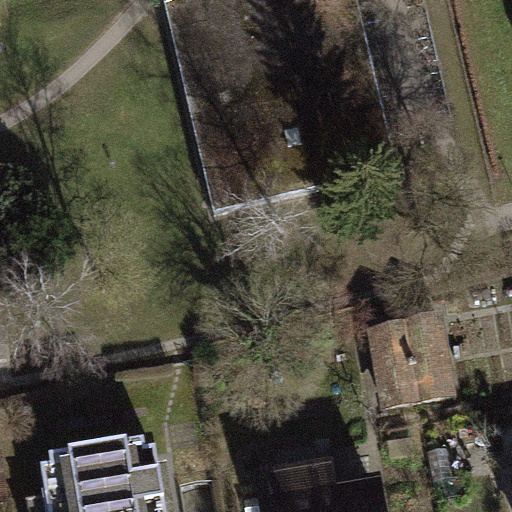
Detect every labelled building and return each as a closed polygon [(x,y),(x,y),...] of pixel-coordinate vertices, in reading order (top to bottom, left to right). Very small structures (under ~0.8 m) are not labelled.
[(164,0),(167,11),(216,0),(240,0),(247,25),(283,16),(279,0),(164,0)] [(397,175),(356,0),(279,0),(283,16),(247,25),(240,0),(216,0),(167,11),(215,217),(397,175)] [(457,411),(441,329),(363,344),(379,426),(457,411)] [(160,511),(150,453),(141,455),(139,444),(43,461),(44,469),(35,471),(42,511),(160,511)] [(381,511),(379,496),(335,504),(331,479),(266,489),(270,511),(381,511)]
